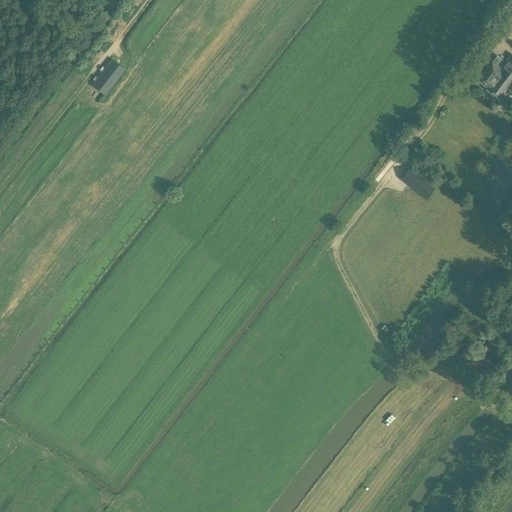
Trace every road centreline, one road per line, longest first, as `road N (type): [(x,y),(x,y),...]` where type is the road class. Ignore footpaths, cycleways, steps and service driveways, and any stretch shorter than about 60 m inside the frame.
road 1 (track): [(409,378),(386,359),(337,261),(337,240),(511,1)]
road 2 (track): [(149,0),(0,191)]
road 3 (track): [(35,0),(61,25),(67,47),(0,133)]
road 4 (track): [(435,511),(511,413)]
